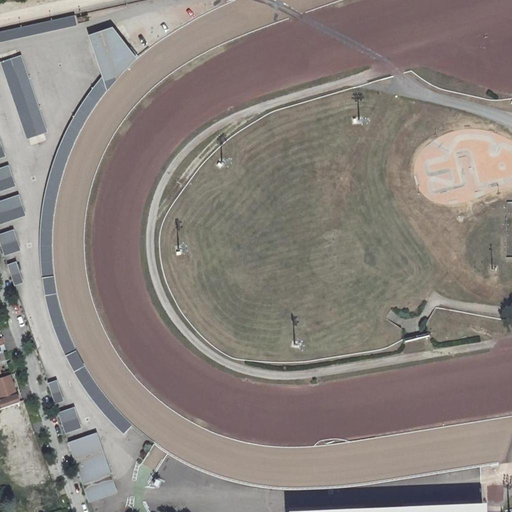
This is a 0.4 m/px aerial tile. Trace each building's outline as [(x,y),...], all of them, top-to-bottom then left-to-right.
[(73,16),(0,32),(0,41),(75,25),(73,16)] [(120,41),(110,29),(100,32),(105,46),(120,41)] [(75,119),(72,126),(80,130),(82,126),(85,120),(89,114),(91,111),(94,107),(97,102),(101,97),(106,91),(114,81),(121,74),(127,68),(132,63),(135,60),(127,50),(120,41),(105,46),(100,32),(89,36),(93,50),(99,65),(106,62),(107,62),(112,69),(112,70),(110,72),(106,78),(100,85),(101,85),(95,93),(91,98),(89,97),(85,102),(80,111),(78,114),(75,119)] [(130,47),(127,50),(135,60),(135,59),(138,57),(130,47)] [(44,133),(18,57),(2,62),(28,138),(44,133)] [(93,91),(89,97),(91,98),(95,93),(101,85),(100,85),(106,78),(110,72),(112,70),(112,69),(109,72),(105,76),(100,82),(98,85),(93,91)] [(69,130),(67,136),(75,139),(77,135),(80,130),(72,126),(69,130)] [(113,420),(126,432),(131,426),(123,418),(110,404),(100,392),(92,379),(83,366),(76,352),(70,339),(65,324),(60,309),(56,294),(54,279),(51,254),(51,225),(53,210),(56,194),(58,184),(64,164),(72,146),(75,139),(67,136),(59,153),(53,170),(51,179),(45,204),(43,223),(42,242),(42,249),(43,264),(44,278),(50,277),(51,286),(53,293),(47,294),(51,310),(55,326),(61,340),(68,355),(73,353),(76,360),(80,367),(75,370),(84,385),(94,398),(105,411),(113,420)] [(0,188),(14,184),(8,168),(0,170),(0,188)] [(19,197),(0,203),(0,221),(24,213),(19,197)] [(19,248),(14,232),(0,236),(0,244),(3,254),(19,248)] [(22,280),(16,264),(8,267),(13,283),(22,280)] [(45,287),(47,294),(53,293),(51,286),(50,277),(44,278),(45,287)] [(73,353),(68,355),(71,362),(75,370),(80,367),(76,360),(73,353)] [(0,408),(18,402),(9,375),(0,378),(0,408)] [(63,398),(57,383),(48,386),(54,401),(63,398)] [(80,426),(75,410),(59,415),(64,431),(80,426)] [(159,460),(193,459),(192,429),(168,430),(168,436),(173,435),(174,443),(158,443),(159,460)] [(92,455),(102,452),(95,433),(68,443),(85,493),(113,484),(105,460),(96,463),(92,455)] [(105,460),(102,452),(92,455),(96,463),(105,460)] [(43,511),(55,508),(47,484),(26,491),(29,500),(31,507),(33,511),(43,511)] [(88,502),(116,492),(113,484),(85,493),(88,502)] [(25,509),(31,507),(29,500),(23,502),(25,509)]
